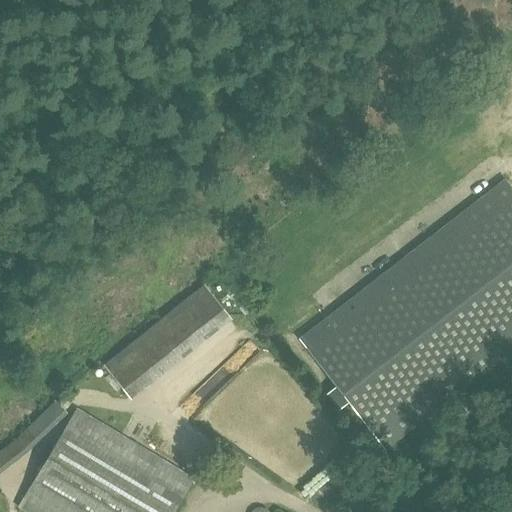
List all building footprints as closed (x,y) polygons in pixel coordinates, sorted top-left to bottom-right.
[(299,339),(385,450),(511,351),(511,188),(505,180),(299,339)] [(103,365),(130,400),(231,320),(204,285),(103,365)] [(0,452),(0,473),(28,451),(67,414),(55,402),(17,439),(0,452)] [(18,507),(26,511),(175,511),(195,479),(77,409),(18,507)] [(155,440),(178,424),(168,409),(145,426),(155,440)]
